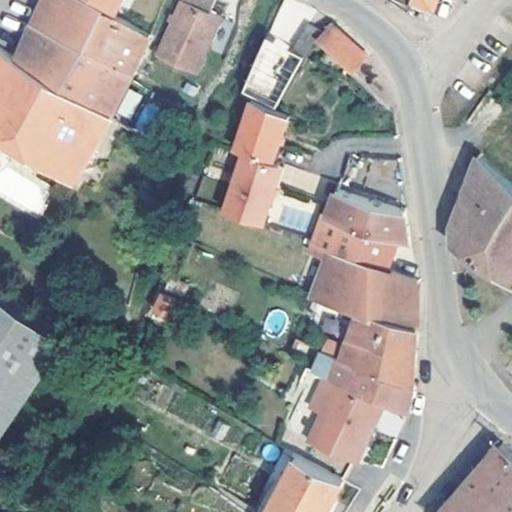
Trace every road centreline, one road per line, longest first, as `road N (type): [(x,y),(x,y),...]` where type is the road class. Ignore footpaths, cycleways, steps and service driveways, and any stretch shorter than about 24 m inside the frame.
road 1 (tertiary): [(459,356),(445,319),(410,79)]
road 2 (residential): [(401,511),(486,392)]
